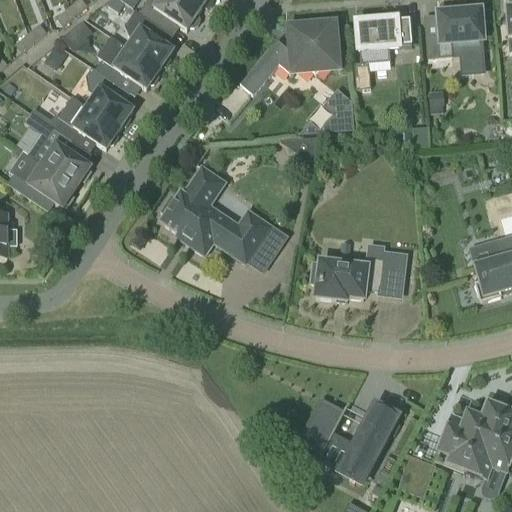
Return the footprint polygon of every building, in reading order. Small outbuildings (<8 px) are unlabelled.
[(113,0),(106,10),(118,18),(124,8),(113,0)] [(197,18),(199,15),(176,0),(161,0),(160,2),(157,0),(148,0),(137,17),(156,29),(163,20),(186,35),(188,32),(194,33),(199,30),(200,24),(199,21),(197,18)] [(176,0),(199,15),(201,13),(208,13),(212,9),(213,6),(212,2),(210,0),(176,0)] [(67,12),(74,21),(87,10),(80,2),(67,12)] [(62,31),(74,21),(67,12),(55,23),(62,31)] [(451,17),(437,18),(438,38),(425,39),(427,63),(458,61),(471,60),(472,80),(485,79),(479,14),(465,16),(465,15),(451,16),(451,17)] [(127,50),(126,52),(159,75),(160,73),(166,71),(170,65),(169,60),(172,55),(149,39),(156,29),(137,17),(134,15),(123,31),(128,41),(132,43),(127,50)] [(389,66),(388,52),(411,50),(409,24),(356,29),(359,68),(353,69),(355,94),(370,93),(367,67),(389,66)] [(314,79),(337,52),(335,29),(336,29),(335,26),(332,26),(332,27),(310,29),(288,54),(277,45),(279,43),(278,42),(239,89),(252,100),(278,69),(289,78),(289,81),(292,80),(292,79),(302,68),(314,79)] [(26,39),(33,47),(45,37),(38,29),(26,39)] [(20,57),(33,47),(26,39),(14,49),(20,57)] [(157,77),(159,75),(126,52),(110,41),(96,62),(101,65),(94,74),(113,87),(116,89),(123,80),(145,95),(149,90),(153,89),(158,82),(157,77)] [(94,100),(85,112),(119,134),(121,131),(125,131),(130,124),(129,120),(132,115),(106,97),(113,87),(94,74),(91,72),(85,81),(88,96),(94,100)] [(354,135),(351,106),(336,94),(322,111),(332,119),(319,134),(309,126),(297,140),(354,135)] [(119,134),(85,112),(71,102),(58,121),(55,119),(50,126),(32,114),(30,118),(50,132),(71,146),(72,146),(79,137),(105,154),(109,149),(114,149),(118,142),(117,137),(119,134)] [(27,158),(33,163),(75,192),(80,185),(84,187),(91,176),(88,174),(89,172),(65,155),(71,146),(50,132),(30,118),(24,128),(40,138),(27,158)] [(428,132),(413,132),(414,151),(429,151),(428,132)] [(316,142),(281,145),(279,147),(303,164),(312,166),(316,142)] [(71,199),(75,192),(33,163),(20,183),(13,178),(6,189),(31,205),(37,196),(61,212),(63,210),(67,213),(74,201),(71,199)] [(164,219),(160,226),(177,238),(175,242),(204,261),(213,248),(245,269),(258,250),(273,260),(285,242),(247,216),(246,217),(250,220),(241,233),(227,224),(225,227),(206,214),(214,203),(211,200),(220,187),(223,189),(224,188),(201,172),(183,199),(180,196),(175,203),(171,200),(160,216),(164,219)] [(478,287),(474,288),(479,307),(501,301),(500,297),(511,293),(511,216),(499,221),(505,244),(495,246),(500,264),(474,271),(478,287)] [(6,234),(5,218),(0,217),(0,263),(6,264),(6,251),(16,251),(16,234),(6,234)] [(316,288),(315,302),(346,306),(347,302),(363,304),(364,294),(378,296),(380,281),(403,284),(405,260),(382,257),(381,264),(366,262),(365,272),(319,267),(319,269),(313,268),(310,288),(316,288)] [(511,417),(486,408),(480,423),(466,417),(463,425),(451,420),(437,457),(450,462),(451,460),(465,465),(461,475),(484,484),(481,491),(481,497),(484,501),(489,503),(494,502),(497,498),(505,477),(506,478),(511,460),(511,417)] [(333,438),(342,421),(321,409),(302,445),(324,456),(318,466),(339,477),(339,478),(350,483),(348,486),(354,489),(355,486),(360,489),(396,422),(375,410),(354,449),(333,438)] [(406,460),(397,494),(422,503),(434,471),(406,460)]
